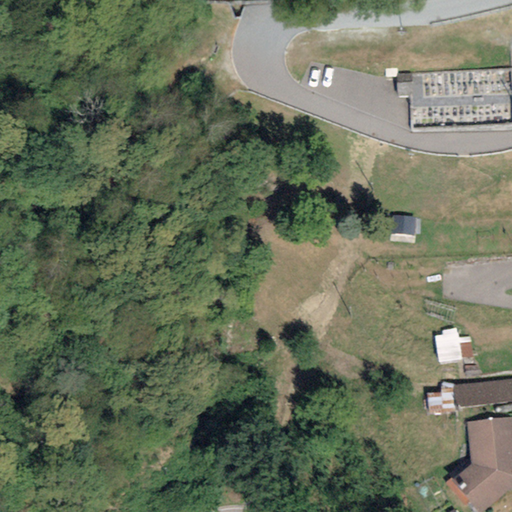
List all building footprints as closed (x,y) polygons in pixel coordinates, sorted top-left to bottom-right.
[(412,217),(387,216),(386,237),(411,238),(412,217)] [(433,336),(437,362),(472,356),(469,337),(458,339),(456,327),(442,329),(443,335),(433,336)] [(511,378),(452,384),(454,406),(511,400),(511,378)] [(454,406),(452,384),(439,385),(440,393),(425,394),(427,414),(454,412),(454,406)] [(511,417),(465,422),(471,466),(451,478),(469,500),(477,511),(483,511),(511,488),(511,417)] [(462,506),(469,500),(451,478),(445,483),(462,506)]
